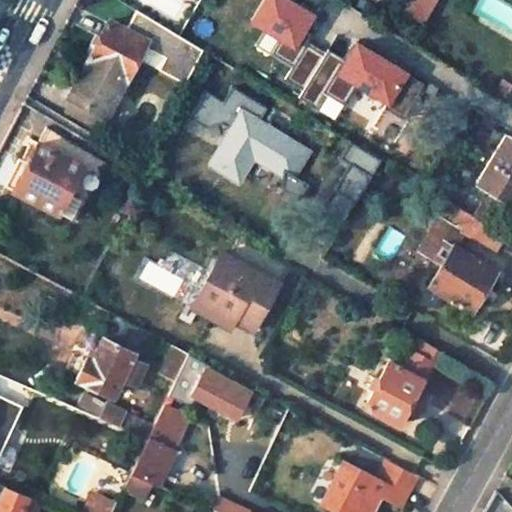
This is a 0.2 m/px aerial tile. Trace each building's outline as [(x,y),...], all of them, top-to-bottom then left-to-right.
[(407,113),(425,76),(355,41),(346,59),(305,39),(320,10),(300,0),(263,0),(252,22),(265,28),(256,44),(292,62),(283,80),(321,99),(316,109),(335,119),(352,86),(407,113)] [(406,0),(401,10),(425,23),(437,0),(406,0)] [(184,82),(204,47),(137,9),(130,20),(160,37),(147,61),(184,82)] [(147,41),(110,22),(70,97),(107,117),(147,41)] [(298,176),(313,145),(260,120),(268,104),(231,87),(225,99),(203,89),(191,114),(224,129),(206,167),(242,183),(252,162),(284,176),(279,188),(300,198),(308,181),(298,176)] [(107,117),(70,97),(64,109),(101,129),(107,117)] [(47,127),(14,186),(72,219),(105,161),(47,127)] [(511,140),(505,137),(477,182),(511,203),(511,140)] [(442,198),(434,211),(439,213),(447,201),(442,198)] [(473,217),(447,201),(439,213),(437,216),(439,217),(462,231),(495,251),(504,236),(473,217)] [(479,207),(473,217),(504,236),(511,225),(479,207)] [(421,247),(444,260),(453,245),(462,231),(439,217),(421,247)] [(389,225),(375,251),(391,260),(405,234),(389,225)] [(495,270),(453,245),(444,260),(428,286),(470,311),(495,270)] [(221,249),(193,298),(231,321),(233,318),(251,329),(278,282),(221,249)] [(193,298),(189,306),(227,328),(231,321),(193,298)] [(116,314),(107,330),(142,349),(151,333),(116,314)] [(377,315),(372,322),(386,330),(391,323),(377,315)] [(142,349),(107,330),(91,359),(88,357),(75,379),(110,397),(120,380),(136,388),(148,367),(136,359),(142,349)] [(419,339),(413,351),(431,361),(437,349),(419,339)] [(188,353),(175,346),(161,372),(174,380),(188,353)] [(387,361),(363,405),(397,423),(404,410),(414,415),(423,399),(413,393),(431,361),(413,351),(403,369),(387,361)] [(188,353),(174,380),(167,395),(190,406),(195,395),(238,416),(251,387),(188,353)] [(78,405),(101,411),(105,399),(81,392),(78,405)] [(6,426),(17,402),(0,394),(0,429),(2,424),(6,426)] [(147,437),(132,469),(154,480),(159,483),(176,451),(172,449),(190,413),(164,401),(152,427),(147,437)] [(147,437),(152,427),(106,404),(99,417),(147,437)] [(351,465),(375,477),(385,460),(361,446),(351,465)] [(375,477),(351,465),(345,462),(332,484),(334,492),(327,507),(336,511),(372,511),(368,510),(371,505),(374,506),(379,498),(398,508),(415,476),(385,460),(375,477)] [(132,469),(125,484),(146,495),(154,480),(132,469)] [(5,484),(0,496),(0,511),(35,511),(41,499),(5,484)] [(254,506),(224,489),(215,507),(224,511),(250,511),(251,510),(254,506)] [(111,511),(116,501),(93,490),(82,511),(111,511)]
